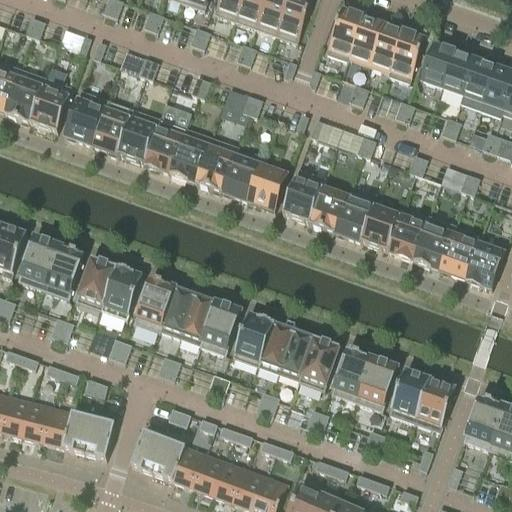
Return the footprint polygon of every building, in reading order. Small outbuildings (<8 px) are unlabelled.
[(163,0),(163,2),(184,9),(186,0),(163,0)] [(186,0),(184,9),(204,16),(210,0),(186,0)] [(221,0),(214,20),(235,27),(244,0),(221,0)] [(244,0),(235,27),(256,35),(267,0),(244,0)] [(267,0),(256,35),(276,42),(290,0),(267,0)] [(298,0),(290,0),(276,42),(297,49),(312,7),(304,4),(304,2),(298,0)] [(105,19),(110,21),(116,4),(109,2),(103,19),(105,19)] [(116,4),(110,21),(115,23),(117,24),(123,7),(116,4)] [(146,34),(151,36),(157,19),(150,16),(144,33),(146,34)] [(349,63),(363,23),(350,18),(350,21),(341,18),(328,55),(349,63)] [(157,19),(151,36),(156,38),(157,38),(164,21),(157,19)] [(25,40),(32,42),(38,25),(33,23),(32,23),(25,40)] [(349,63),(369,70),(383,33),(375,30),(376,28),(363,23),(349,63)] [(38,25),(32,42),(39,45),(45,28),(43,27),(38,25)] [(192,51),(197,53),(203,36),(196,33),(190,50),(192,51)] [(369,70),(389,77),(390,77),(404,37),(391,33),(390,35),(383,33),(369,70)] [(203,36),(197,53),(202,54),(204,55),(210,38),(203,36)] [(390,77),(389,77),(388,81),(409,89),(424,47),(416,44),(417,42),(404,37),(390,77)] [(91,44),(84,42),(78,59),(85,61),(91,44)] [(106,50),(99,47),(93,64),(100,66),(106,50)] [(238,67),(243,69),(249,52),(242,50),(236,67),(238,67)] [(421,86),(442,94),(455,57),(443,53),(442,56),(436,54),(437,51),(434,50),(421,86)] [(249,52),(243,69),(248,71),(250,72),(256,55),(249,52)] [(442,94),(463,101),(476,65),(474,64),(473,66),(474,66),(473,67),(466,65),(467,62),(456,58),(455,57),(442,94)] [(139,81),(146,83),(152,66),(147,64),(145,64),(139,81)] [(463,101),(483,108),(496,72),(484,68),(483,71),(476,68),(477,67),(478,66),(476,65),(463,101)] [(0,117),(5,120),(22,75),(0,66),(0,117)] [(152,66),(146,83),(153,85),(159,68),(157,68),(152,66)] [(290,67),(284,84),(287,85),(292,82),(296,69),(290,67)] [(483,108),(503,115),(504,115),(511,91),(511,80),(507,79),(508,77),(496,72),(483,108)] [(30,128),(31,129),(48,84),(22,75),(5,120),(29,129),(30,128)] [(320,78),(313,75),(309,88),(311,94),(314,95),(320,78)] [(191,99),(198,102),(204,85),(199,83),(197,82),(191,99)] [(48,84),(31,129),(57,138),(74,93),(48,84)] [(204,85),(198,102),(204,104),(210,87),(209,87),(204,85)] [(351,108),(355,109),(361,92),(355,90),(349,107),(351,108)] [(511,123),(511,91),(504,115),(503,115),(501,120),(511,123)] [(361,92),(355,109),(361,111),(362,112),(368,95),(361,92)] [(66,142),(91,151),(108,105),(81,96),(65,142),(66,142)] [(243,118),(250,120),(256,103),(251,102),(249,101),(243,118)] [(256,103),(250,120),(256,123),(262,106),(261,105),(256,103)] [(91,151),(117,160),(134,115),(108,105),(91,151)] [(397,124),(402,126),(408,109),(401,107),(395,124),(397,124)] [(408,109),(402,126),(407,128),(408,128),(414,111),(408,109)] [(117,160),(144,169),(160,124),(134,115),(117,160)] [(301,120),(295,137),(302,139),(308,122),(301,120)] [(443,141),(448,143),(454,126),(447,123),(441,140),(443,141)] [(144,169),(170,179),(186,134),(160,124),(144,169)] [(310,142),(317,145),(323,128),(316,125),(310,142)] [(454,126),(448,143),(453,144),(455,145),(461,128),(454,126)] [(188,185),(196,188),(212,143),(186,134),(170,179),(170,180),(188,186),(188,185)] [(484,155),(489,157),(495,140),(488,138),(482,155),(484,155)] [(495,140),(489,157),(494,159),(495,160),(501,143),(495,140)] [(356,158),(363,161),(369,144),(364,142),(362,142),(356,158)] [(221,197),(222,198),(237,157),(239,153),(212,143),(196,188),(197,189),(196,189),(221,198),(221,197)] [(369,144),(363,161),(370,163),(376,146),(374,146),(369,144)] [(222,198),(248,207),(261,171),(263,167),(237,157),(222,198)] [(408,177),(415,180),(421,163),(416,161),(414,160),(408,177)] [(421,163),(415,180),(422,182),(428,165),(426,164),(421,163)] [(261,171),(248,207),(273,216),(274,217),(287,181),(261,171)] [(283,218),(309,229),(326,184),(300,174),(283,218)] [(460,196),(467,198),(473,181),(468,180),(466,179),(460,196)] [(473,181),(467,198),(474,201),(480,184),(478,183),(473,181)] [(334,238),(335,238),(348,203),(323,193),(327,184),(326,184),(309,229),(310,229),(310,230),(334,239),(334,238)] [(335,238),(361,248),(374,212),(348,203),(335,238)] [(361,248),(387,257),(400,222),(374,212),(361,248)] [(387,257),(413,266),(425,232),(400,222),(387,257)] [(431,273),(439,276),(455,232),(429,222),(425,232),(413,266),(413,267),(431,274),(431,273)] [(1,231),(0,233),(0,274),(4,275),(2,281),(9,283),(9,284),(10,284),(12,279),(13,279),(26,240),(1,231)] [(439,276),(465,285),(478,249),(453,240),(456,233),(455,232),(439,276)] [(43,296),(59,252),(33,243),(17,287),(43,296)] [(478,249),(465,285),(492,295),(505,259),(478,249)] [(59,252),(43,296),(69,305),(84,261),(63,253),(63,254),(59,252)] [(101,317),(117,272),(116,271),(116,272),(91,263),(75,307),(101,317)] [(117,272),(101,317),(127,326),(142,282),(134,279),(134,278),(132,277),(119,272),(118,272),(117,272)] [(159,338),(175,293),(174,293),(174,294),(170,292),(149,284),(133,328),(159,338)] [(175,293),(159,338),(160,338),(160,336),(180,343),(195,301),(195,300),(176,294),(175,294),(175,293)] [(199,352),(215,308),(214,308),(214,307),(195,301),(180,343),(199,350),(198,352),(199,352)] [(15,308),(7,305),(0,324),(8,327),(15,308)] [(215,308),(199,352),(225,361),(241,317),(215,308)] [(257,373),(274,328),(272,327),(259,322),(259,323),(256,322),(256,323),(248,320),(232,364),(257,373)] [(50,342),(58,345),(65,326),(57,323),(50,342)] [(73,329),(65,326),(58,345),(66,348),(73,329)] [(274,328),(257,373),(258,373),(259,372),(278,379),(294,336),(293,336),(275,329),(274,329),(274,328)] [(298,387),(314,343),(313,343),(312,343),(294,336),(278,379),(298,386),(297,387),(298,387)] [(314,343),(298,387),(324,397),(339,353),(314,343)] [(116,366),(123,347),(115,344),(108,363),(116,366)] [(123,347),(116,366),(124,369),(131,350),(123,347)] [(20,369),(23,360),(8,355),(5,364),(20,369)] [(356,409),(372,364),(371,364),(367,363),(367,362),(346,355),(330,399),(356,409)] [(23,360),(20,369),(35,375),(38,366),(23,360)] [(165,383),(172,365),(164,362),(157,380),(165,383)] [(372,364),(356,409),(382,418),(397,373),(372,364)] [(172,365),(165,383),(173,386),(180,368),(172,365)] [(61,384),(64,375),(49,370),(46,379),(61,384)] [(64,375),(61,384),(76,389),(79,380),(64,375)] [(414,429),(430,385),(404,376),(391,414),(389,420),(414,429)] [(206,398),(215,401),(222,382),(213,379),(206,398)] [(230,385),(222,382),(215,401),(223,404),(230,385)] [(95,401),(98,387),(89,384),(85,398),(95,401)] [(430,385),(414,429),(440,438),(442,433),(455,394),(430,385)] [(107,391),(98,387),(95,401),(104,403),(106,394),(107,391)] [(256,416),(264,419),(271,400),(262,397),(256,416)] [(0,400),(0,437),(1,438),(10,403),(0,400)] [(279,403),(271,400),(264,419),(272,422),(279,403)] [(10,403),(1,438),(22,443),(31,408),(10,403)] [(488,456),(504,412),(503,411),(503,412),(499,410),(478,403),(462,447),(488,456)] [(31,408),(22,443),(43,449),(52,414),(31,408)] [(511,414),(504,412),(488,456),(511,464),(511,414)] [(190,419),(172,413),(168,422),(187,428),(190,419)] [(52,414),(43,449),(63,454),(64,454),(73,419),(52,414)] [(305,434),(313,437),(320,418),(312,415),(305,434)] [(328,421),(320,418),(313,437),(322,440),(328,421)] [(73,419),(64,454),(84,459),(85,459),(106,465),(115,430),(98,425),(94,424),(73,419)] [(217,429),(202,423),(198,432),(213,438),(217,429)] [(234,445),(238,436),(222,431),(219,440),(234,445)] [(238,436),(234,445),(249,450),(252,442),(238,436)] [(363,454),(371,457),(378,439),(370,436),(363,454)] [(152,479),(165,445),(160,444),(144,438),(131,472),(152,479)] [(386,442),(378,439),(371,457),(379,460),(386,442)] [(165,445),(152,479),(173,487),(185,453),(165,445)] [(275,460),(278,451),(263,445),(260,454),(275,460)] [(278,451),(275,460),(290,465),(293,456),(278,451)] [(193,495),(206,461),(185,453),(173,487),(193,495)] [(426,477),(432,458),(424,455),(417,474),(426,477)] [(213,502),(226,468),(206,461),(193,495),(197,496),(213,502)] [(315,474),(330,480),(333,471),(318,465),(315,474)] [(233,510),(246,476),(226,468),(213,502),(233,510)] [(348,476),(333,471),(330,480),(345,485),(348,476)] [(462,475),(453,472),(447,491),(455,494),(462,475)] [(255,511),(266,483),(246,476),(233,510),(239,511),(255,511)] [(356,489),(371,494),(374,485),(359,480),(356,489)] [(266,483),(255,511),(279,511),(287,491),(266,483)] [(389,491),(374,485),(371,494),(386,500),(389,491)] [(316,511),(323,496),(303,487),(291,511),(316,511)] [(493,508),(501,510),(508,492),(500,489),(493,508)] [(509,511),(511,506),(511,493),(508,492),(501,510),(505,511),(509,511)] [(339,511),(343,505),(323,496),(316,511),(339,511)] [(399,505),(415,510),(418,501),(402,496),(399,505)]
